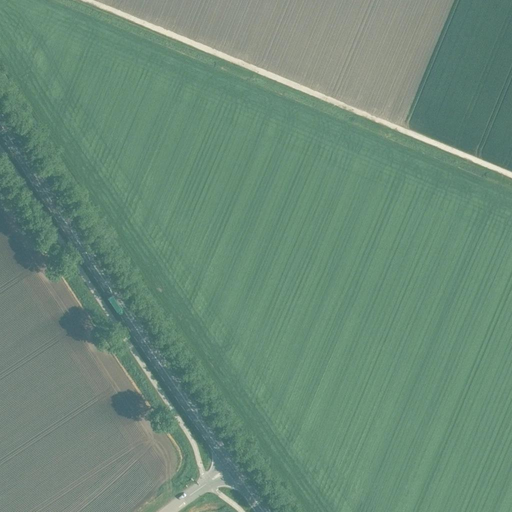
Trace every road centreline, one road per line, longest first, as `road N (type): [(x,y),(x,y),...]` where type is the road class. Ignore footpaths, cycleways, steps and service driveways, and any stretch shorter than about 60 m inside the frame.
road 1 (track): [(511,176),(84,0)]
road 2 (secondary): [(227,461),(0,121)]
